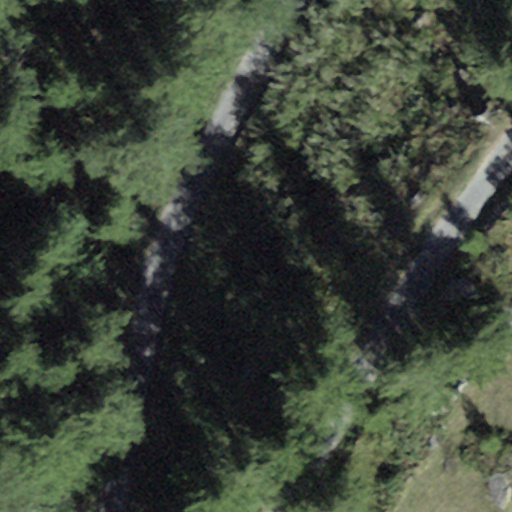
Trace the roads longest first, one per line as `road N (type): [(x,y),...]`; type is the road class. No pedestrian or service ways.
road 1 (unclassified): [(118,511),(184,213),(296,0)]
road 2 (unclassified): [(292,511),(352,398),(511,152)]
